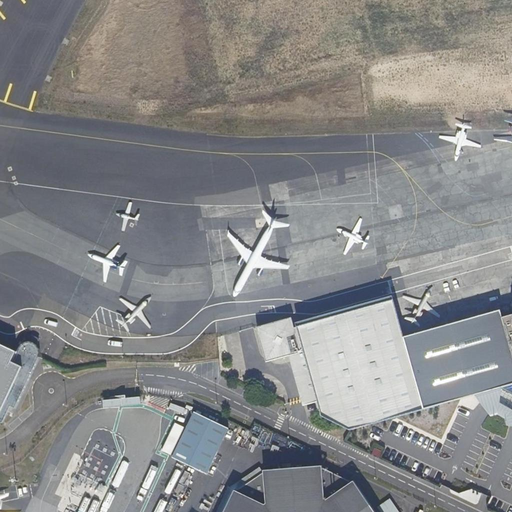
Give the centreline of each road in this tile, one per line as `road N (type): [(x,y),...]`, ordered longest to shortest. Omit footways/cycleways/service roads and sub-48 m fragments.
road 1 (unknown): [(511,31),(232,94)]
road 2 (unknown): [(438,501),(475,419),(486,407),(511,406)]
